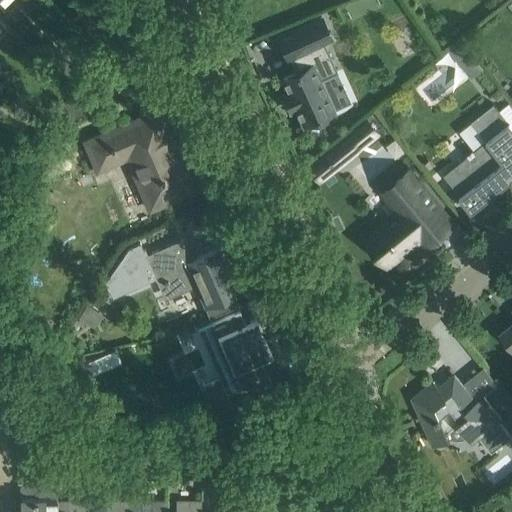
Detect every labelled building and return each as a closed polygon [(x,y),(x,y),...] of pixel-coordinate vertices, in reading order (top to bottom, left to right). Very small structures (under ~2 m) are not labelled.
[(282,78),(289,93),(283,95),(289,110),(295,107),(303,125),(333,111),(319,80),(337,72),(323,42),(331,38),(321,17),(277,37),(287,58),(289,57),(296,72),(282,78)] [(468,155),(443,174),(460,195),(459,196),(472,212),(511,180),(511,124),(510,122),(509,123),(494,104),(471,121),(486,141),(474,150),(473,149),(467,154),(468,155)] [(150,209),(172,200),(190,192),(167,139),(170,137),(158,110),(86,141),(98,169),(127,157),(150,209)] [(366,121),(309,167),(319,179),(376,133),(366,121)] [(402,212),(368,239),(388,263),(421,235),(427,243),(440,233),(434,225),(445,216),(408,172),(385,191),(402,212)] [(122,259),(112,273),(118,287),(135,280),(137,286),(155,278),(157,278),(155,275),(162,273),(163,275),(170,291),(195,280),(197,285),(211,317),(223,311),(238,305),(233,295),(239,292),(233,278),(234,277),(236,275),(236,274),(236,272),(234,270),(233,269),(231,268),(229,269),(228,269),(226,270),(222,260),(224,260),(219,248),(201,255),(192,259),(183,238),(148,253),(145,248),(143,250),(140,243),(129,247),(125,254),(124,255),(125,257),(122,259)] [(226,373),(200,383),(206,396),(227,396),(226,394),(234,391),(270,385),(259,359),(274,353),(268,337),(260,340),(260,339),(258,334),(261,332),(256,319),(245,324),(239,311),(206,324),(226,373)] [(511,324),(502,333),(511,345),(511,324)] [(434,381),(412,398),(434,446),(451,438),(449,433),(459,425),(473,443),(480,437),(492,452),(511,435),(499,420),(501,419),(482,396),(476,400),(470,394),(462,384),(458,378),(442,390),(434,381)] [(46,412),(26,412),(26,421),(45,421),(46,412)] [(488,486),(511,469),(511,461),(506,452),(478,471),(488,486)] [(19,501),(19,511),(56,511),(56,501),(57,501),(57,499),(57,486),(20,486),(19,501)] [(92,511),(92,499),(57,499),(57,501),(56,501),(56,511),(92,511)] [(128,511),(128,499),(92,499),(92,511),(128,511)] [(164,511),(164,499),(128,499),(128,511),(164,511)] [(235,511),(236,499),(215,500),(215,511),(200,511),(201,501),(200,501),(200,511),(235,511)] [(176,511),(200,511),(200,501),(176,501),(176,511)]
